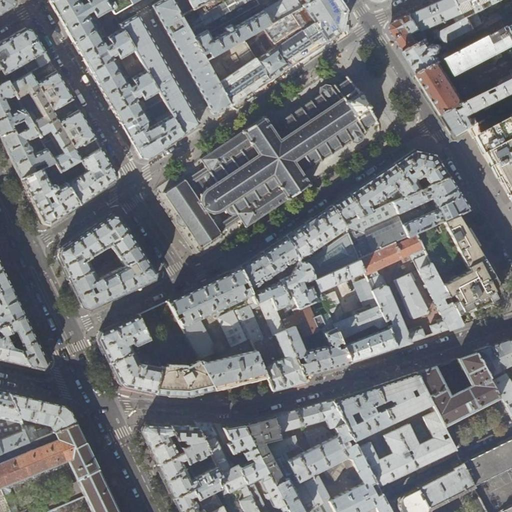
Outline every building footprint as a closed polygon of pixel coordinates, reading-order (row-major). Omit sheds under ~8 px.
[(0,0),(0,13),(11,6),(12,3),(13,0),(0,0)] [(104,0),(48,0),(61,21),(73,41),(115,18),(104,0)] [(104,0),(115,18),(119,24),(137,14),(137,15),(145,10),(150,8),(152,7),(152,6),(161,0),(104,0)] [(161,0),(152,6),(152,7),(170,39),(189,74),(207,106),(210,112),(212,115),(214,113),(228,104),(205,60),(202,55),(181,16),(171,0),(161,0)] [(171,0),(181,16),(208,0),(171,0)] [(210,57),(265,26),(272,23),(313,0),(208,0),(181,16),(202,55),(207,52),(210,57)] [(343,10),(335,0),(313,0),(272,23),(281,36),(309,18),(312,22),(256,60),(245,45),(268,32),(265,26),(210,57),(205,60),(228,104),(270,76),(285,66),(338,30),(341,20),(343,10)] [(443,0),(436,3),(414,13),(424,31),(454,17),(456,23),(467,17),(458,0),(443,0)] [(458,0),(467,17),(474,14),(471,9),(476,7),(478,11),(497,2),(496,0),(458,0)] [(477,12),(474,14),(467,17),(456,23),(454,24),(440,32),(434,35),(436,38),(438,40),(441,38),(442,39),(449,41),(474,28),(473,27),(482,23),(477,12)] [(416,34),(424,31),(414,13),(411,14),(394,22),(393,26),(392,29),(399,40),(406,51),(421,42),(416,34)] [(155,47),(137,15),(137,14),(119,24),(134,50),(133,51),(138,59),(154,86),(155,86),(163,100),(182,135),(198,124),(192,113),(175,82),(155,47)] [(511,15),(452,47),(455,54),(511,24),(511,15)] [(85,62),(97,83),(138,59),(133,51),(134,50),(119,24),(115,18),(73,41),(85,62)] [(440,32),(454,24),(453,21),(443,26),(438,28),(440,32)] [(459,73),(511,45),(511,24),(455,54),(452,56),(450,57),(459,73)] [(9,37),(0,41),(0,69),(3,75),(33,58),(39,67),(49,61),(31,30),(28,29),(24,28),(9,37)] [(427,38),(421,42),(406,51),(412,62),(420,73),(440,62),(449,57),(446,51),(439,56),(437,54),(440,52),(440,51),(440,50),(441,50),(440,49),(441,48),(442,47),(442,46),(441,45),(440,44),(439,43),(438,43),(437,44),(436,43),(435,44),(434,43),(431,45),(427,38)] [(97,83),(109,104),(120,124),(163,100),(155,86),(154,86),(138,59),(97,83)] [(52,65),(49,61),(39,67),(9,84),(14,94),(22,107),(26,115),(34,110),(38,117),(30,122),(39,137),(47,132),(51,139),(46,143),(44,139),(41,141),(45,148),(53,162),(58,170),(59,172),(79,160),(100,148),(96,142),(82,117),(79,112),(77,110),(58,121),(52,110),(71,99),(71,100),(72,100),(71,98),(69,94),(52,65)] [(465,103),(440,62),(420,73),(422,77),(432,93),(445,113),(465,103)] [(230,225),(239,220),(240,221),(244,227),(287,199),(287,200),(289,199),(289,198),(307,185),(308,186),(309,185),(309,184),(307,182),(301,174),(302,173),(309,168),(310,168),(311,167),(311,166),(319,161),(320,161),(329,154),(330,154),(332,153),(342,147),(342,146),(349,141),(350,141),(351,143),(357,143),(361,141),(362,136),(361,134),(362,134),(362,133),(365,131),(364,129),(364,128),(374,122),(376,124),(377,123),(376,121),(377,120),(376,118),(375,119),(369,111),(370,110),(369,108),(368,108),(368,107),(368,106),(369,105),(367,103),(366,104),(365,103),(364,103),(359,96),(360,95),(359,94),(360,93),(359,91),(358,92),(357,91),(356,90),(355,88),(354,88),(349,80),(350,80),(348,78),(346,76),(345,76),(346,79),(346,80),(336,86),(334,84),(332,85),(331,86),(329,85),(323,84),(319,87),(318,92),(319,94),(318,94),(318,95),(311,100),(310,100),(308,101),(309,101),(301,107),(300,107),(299,107),(299,108),(291,113),(290,113),(289,114),(289,115),(280,120),(278,121),(279,122),(271,127),(270,127),(264,119),(264,118),(263,117),(263,118),(262,117),(260,119),(242,131),(240,132),(241,132),(233,137),(198,159),(199,160),(200,160),(203,165),(203,166),(204,168),(198,171),(185,180),(184,179),(183,179),(182,179),(182,180),(164,192),(164,191),(162,193),(164,195),(165,197),(167,199),(167,200),(167,201),(168,201),(176,213),(177,215),(175,217),(175,219),(175,221),(176,223),(177,225),(179,226),(182,227),(185,227),(186,229),(194,240),(194,241),(196,243),(198,246),(197,247),(199,249),(201,247),(219,235),(221,234),(221,233),(220,232),(230,225)] [(511,78),(499,86),(501,89),(497,90),(496,87),(465,103),(445,113),(457,130),(459,134),(467,129),(471,126),(471,127),(478,123),(479,123),(476,117),(472,118),(471,114),(499,100),(511,93),(511,78)] [(9,84),(6,81),(3,82),(0,83),(0,135),(30,121),(26,115),(22,107),(9,113),(3,100),(14,94),(9,84)] [(146,159),(182,135),(163,100),(120,124),(122,127),(140,158),(143,158),(146,159)] [(511,116),(493,126),(488,117),(479,123),(478,123),(482,131),(491,150),(492,149),(495,154),(505,174),(506,173),(511,184),(511,116)] [(30,122),(30,121),(0,135),(0,137),(8,154),(19,178),(42,168),(45,166),(53,162),(45,148),(37,152),(34,147),(30,148),(26,141),(38,135),(30,122)] [(108,162),(100,148),(79,160),(85,171),(66,184),(72,195),(78,204),(93,194),(113,181),(114,177),(115,174),(108,162)] [(447,176),(439,163),(434,154),(414,150),(395,163),(393,164),(412,193),(417,190),(422,188),(447,176)] [(58,170),(53,162),(45,166),(49,174),(58,170)] [(393,201),(412,193),(393,164),(373,177),(348,194),(362,216),(379,208),(375,203),(385,196),(387,198),(390,196),(393,201)] [(50,184),(42,168),(19,178),(23,187),(25,190),(29,198),(34,209),(41,223),(44,224),(48,225),(78,204),(72,195),(66,184),(65,182),(56,188),(55,186),(54,184),(52,184),(50,184)] [(401,224),(405,237),(414,233),(432,225),(430,222),(440,218),(441,221),(442,221),(456,214),(468,209),(458,193),(447,176),(422,188),(423,191),(418,193),(417,190),(412,193),(393,201),(396,213),(431,197),(434,203),(436,209),(401,224)] [(339,200),(330,206),(343,225),(348,222),(346,219),(346,217),(348,217),(349,217),(350,216),(351,214),(354,214),(357,218),(362,216),(348,194),(339,200)] [(396,213),(393,201),(379,208),(362,216),(357,218),(348,222),(343,225),(344,228),(345,231),(357,258),(405,237),(401,224),(398,218),(396,213)] [(344,228),(343,225),(330,206),(309,220),(285,236),(292,246),(294,252),(296,258),(298,261),(301,261),(305,263),(307,265),(313,280),(358,260),(357,258),(345,231),(340,234),(341,237),(325,248),(322,242),(344,228)] [(116,256),(136,243),(129,232),(117,215),(110,213),(95,223),(58,248),(57,252),(56,255),(58,259),(66,277),(68,281),(91,269),(88,262),(90,262),(91,262),(95,260),(95,259),(96,258),(94,254),(105,247),(113,258),(116,256)] [(459,218),(456,214),(442,221),(468,271),(441,285),(456,314),(461,312),(465,310),(468,308),(471,307),(472,309),(495,298),(493,293),(499,290),(495,282),(496,282),(459,218)] [(405,237),(357,258),(358,260),(363,272),(366,278),(386,325),(387,328),(395,347),(424,337),(421,329),(413,331),(411,328),(404,330),(381,275),(378,275),(376,269),(408,254),(442,318),(435,321),(436,324),(429,326),(432,334),(461,325),(456,314),(441,285),(414,233),(405,237)] [(251,294),(251,297),(254,302),(269,296),(274,309),(288,303),(291,310),(321,297),(318,291),(313,280),(307,265),(305,263),(301,261),(298,261),(296,258),(294,252),(292,246),(285,236),(274,243),(250,259),(239,267),(248,289),(264,279),(263,287),(250,293),(251,294)] [(146,258),(136,243),(116,256),(113,258),(116,264),(120,262),(123,266),(104,275),(102,271),(94,275),(91,269),(68,281),(70,284),(81,307),(84,308),(88,309),(136,287),(153,279),(155,272),(146,258)] [(318,291),(363,272),(358,260),(313,280),(318,291)] [(0,265),(0,288),(9,284),(1,268),(0,265)] [(218,309),(251,294),(250,293),(248,289),(239,267),(195,287),(166,301),(184,333),(183,334),(192,350),(197,360),(208,356),(216,352),(198,319),(211,312),(213,315),(219,312),(218,309)] [(409,318),(412,319),(426,314),(427,311),(412,282),(414,281),(410,272),(393,280),(409,318)] [(371,309),(332,324),(339,339),(372,324),(377,329),(386,325),(366,278),(353,283),(363,306),(369,304),(371,309)] [(9,284),(0,288),(0,325),(4,324),(24,315),(18,302),(9,284)] [(333,292),(321,297),(328,315),(333,312),(335,307),(335,306),(339,304),(333,292)] [(245,306),(237,309),(237,310),(249,339),(254,351),(266,377),(272,390),(290,385),(305,381),(302,375),(277,316),(274,309),(269,296),(254,302),(249,305),(245,306)] [(328,315),(321,297),(291,310),(287,312),(277,316),(302,375),(305,381),(306,381),(308,374),(326,369),(349,363),(342,346),(339,339),(332,324),(328,315)] [(231,346),(249,339),(237,310),(237,309),(218,318),(231,346)] [(101,349),(107,363),(132,351),(129,343),(131,342),(135,346),(141,343),(142,345),(144,344),(143,342),(148,340),(137,314),(118,323),(99,332),(98,334),(96,339),(101,349)] [(24,315),(4,324),(10,334),(12,338),(15,337),(16,340),(18,339),(23,349),(19,350),(28,366),(42,369),(44,366),(47,363),(32,333),(24,315)] [(4,324),(0,325),(0,359),(1,359),(28,366),(19,350),(18,348),(11,347),(5,337),(10,334),(4,324)] [(387,328),(342,346),(349,363),(353,361),(395,347),(387,328)] [(475,351),(475,352),(488,377),(509,365),(511,369),(511,346),(509,341),(509,340),(494,345),(475,351)] [(197,360),(192,350),(184,355),(190,365),(198,361),(197,360)] [(132,351),(107,363),(112,373),(117,382),(120,385),(122,387),(137,390),(153,393),(159,367),(139,362),(140,360),(138,356),(136,355),(135,356),(132,351)] [(208,356),(197,360),(198,361),(214,389),(220,388),(247,381),(266,377),(254,351),(210,362),(208,356)] [(488,377),(475,352),(456,358),(470,384),(447,396),(432,366),(414,372),(441,425),(499,396),(490,381),(488,377)] [(214,389),(198,361),(190,365),(185,368),(159,366),(159,367),(153,393),(166,395),(186,396),(200,393),(207,391),(214,389)] [(395,379),(374,386),(390,422),(426,404),(431,412),(421,416),(431,438),(417,445),(406,423),(394,429),(406,453),(411,451),(413,454),(408,457),(414,468),(417,473),(448,458),(456,454),(441,425),(414,372),(395,379)] [(490,381),(499,396),(510,417),(511,415),(511,387),(504,373),(490,381)] [(354,393),(331,400),(351,437),(353,443),(376,487),(414,468),(408,457),(406,453),(394,429),(382,435),(391,453),(376,460),(368,442),(359,447),(355,438),(390,422),(374,386),(354,393)] [(0,389),(0,453),(28,442),(23,423),(7,391),(0,389)] [(69,410),(66,407),(63,404),(53,402),(7,391),(23,423),(28,442),(75,422),(72,415),(69,410)] [(331,399),(298,408),(273,415),(255,420),(242,423),(225,424),(221,424),(229,441),(226,443),(228,447),(230,452),(231,453),(235,450),(237,454),(239,454),(242,452),(245,458),(249,457),(251,460),(244,464),(239,458),(237,457),(236,456),(232,456),(237,464),(259,511),(305,511),(327,500),(333,511),(388,511),(389,511),(385,504),(378,492),(376,487),(353,443),(347,446),(348,445),(348,444),(347,443),(346,441),(344,441),(351,437),(331,400),(331,399)] [(219,487),(231,511),(259,511),(237,464),(227,469),(212,435),(214,434),(210,424),(209,422),(194,421),(196,426),(215,465),(219,474),(216,476),(216,481),(219,487)] [(75,422),(28,442),(0,453),(0,488),(9,511),(34,511),(33,508),(29,507),(18,511),(9,489),(11,488),(8,482),(65,459),(76,482),(83,496),(90,511),(118,511),(99,471),(82,436),(75,422)] [(173,434),(169,425),(144,424),(142,427),(140,430),(149,450),(156,464),(182,452),(179,445),(174,447),(172,442),(174,441),(172,438),(170,439),(169,436),(173,434)] [(229,441),(221,424),(214,424),(225,448),(228,447),(226,443),(229,441)] [(191,426),(169,425),(173,434),(179,445),(182,452),(187,463),(208,452),(196,426),(191,426)] [(467,476),(511,454),(511,432),(458,459),(461,463),(467,476)] [(188,465),(187,463),(182,452),(156,464),(165,483),(172,498),(192,488),(198,485),(194,478),(190,480),(188,476),(190,475),(189,471),(186,472),(184,467),(188,465)] [(456,454),(448,458),(451,463),(458,459),(456,454)] [(511,454),(467,476),(472,486),(478,497),(485,511),(500,511),(511,505),(511,454)] [(426,511),(426,510),(426,509),(426,508),(470,485),(470,487),(472,486),(467,476),(461,463),(451,468),(453,470),(385,504),(389,511),(388,511),(485,511),(478,497),(471,500),(476,511),(425,511),(426,511)] [(219,487),(216,481),(216,476),(219,474),(215,465),(193,476),(194,478),(198,485),(192,488),(197,499),(202,509),(203,511),(224,511),(214,490),(219,487)] [(192,488),(172,498),(178,511),(203,511),(202,509),(197,511),(196,508),(197,507),(197,506),(194,501),(197,499),(192,488)] [(333,511),(327,500),(305,511),(333,511)]
